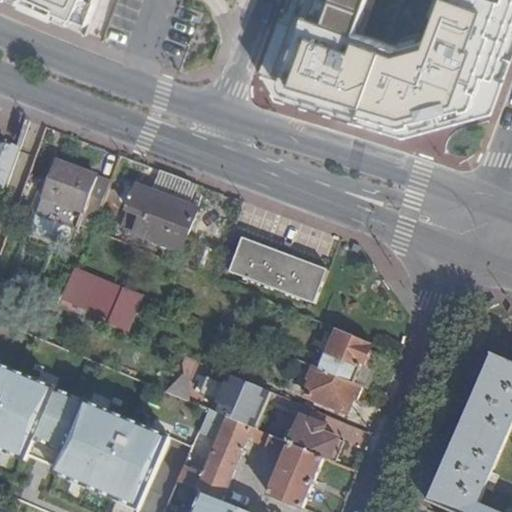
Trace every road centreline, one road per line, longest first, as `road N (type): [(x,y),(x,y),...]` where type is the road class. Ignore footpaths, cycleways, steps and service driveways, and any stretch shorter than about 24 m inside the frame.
road 1 (primary): [(492,199),(229,116)]
road 2 (primary): [(239,147),(412,205),(449,210),(492,199)]
road 3 (primary): [(368,511),(443,308)]
road 4 (primary): [(251,175),(404,231)]
road 5 (primary): [(0,77),(147,134)]
road 6 (primary): [(126,82),(0,31)]
road 7 (residential): [(267,0),(229,116)]
